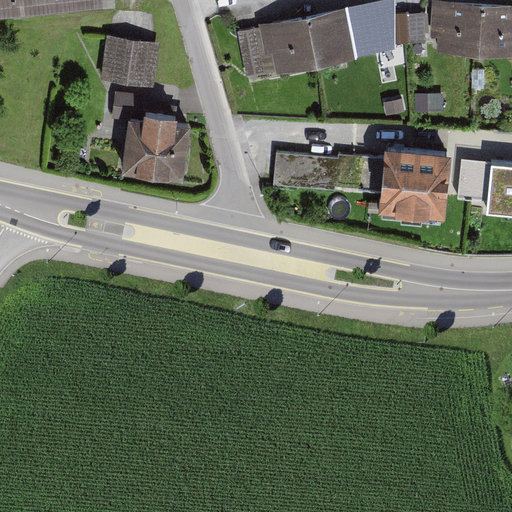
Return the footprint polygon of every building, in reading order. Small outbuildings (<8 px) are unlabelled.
[(103,0),(0,0),(0,12),(104,2),(103,0)] [(438,48),(480,51),(482,0),(433,0),(431,34),(439,34),(438,48)] [(511,1),(485,0),(482,0),(480,51),(511,52),(511,1)] [(357,2),(308,12),(318,62),(359,54),(355,34),(363,32),(357,2)] [(425,10),(391,12),(392,41),(426,39),(425,10)] [(276,71),(318,62),(308,12),(259,21),(260,25),(265,51),(272,50),(276,68),(276,71)] [(260,25),(238,29),(247,74),(276,68),(272,50),(265,51),(260,25)] [(160,39),(107,32),(101,77),(154,84),(160,39)] [(154,88),(152,104),(178,106),(179,90),(154,88)] [(177,119),(178,110),(144,105),(143,114),(130,112),(122,167),(184,175),(191,120),(177,119)] [(452,146),(385,141),(384,155),(381,187),(380,205),(447,210),(452,146)] [(338,155),(277,150),(274,183),(336,188),(336,183),(381,187),(384,155),(339,151),(338,155)] [(511,155),(489,153),(488,159),(483,198),(482,207),(511,209),(511,155)] [(483,198),(488,159),(463,156),(459,195),(483,198)]
